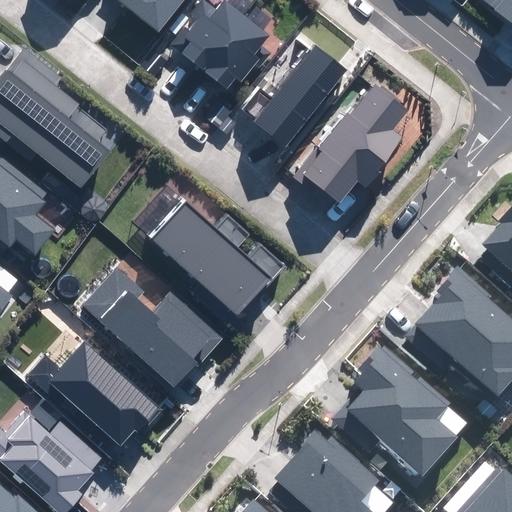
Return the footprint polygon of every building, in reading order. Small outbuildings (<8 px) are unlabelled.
[(119,0),(158,30),(182,0),(119,0)] [(511,0),(487,0),(511,20),(511,0)] [(268,36),(224,2),(216,12),(204,2),(193,16),(200,21),(189,34),(182,29),(171,44),(227,88),(237,75),(242,78),(259,57),(254,53),(268,36)] [(316,45),(255,123),(285,147),(347,68),(316,45)] [(60,78),(23,49),(0,77),(0,137),(29,160),(36,151),(80,186),(116,141),(77,110),(80,106),(54,86),(60,78)] [(347,114),(294,177),(333,209),(358,180),(362,184),(402,137),(391,128),(406,109),(376,84),(349,116),(347,114)] [(51,192),(0,151),(0,238),(9,246),(15,238),(35,254),(53,231),(33,215),(51,192)] [(183,201),(148,238),(235,317),(282,265),(259,245),(247,258),(236,248),(248,235),(228,217),(215,231),(183,201)] [(511,207),(480,244),(487,251),(481,258),(511,284),(511,207)] [(491,296),(459,268),(439,291),(444,295),(417,325),(497,395),(511,377),(511,320),(487,300),(491,296)] [(15,282),(0,269),(0,310),(10,297),(6,293),(15,282)] [(116,269),(83,305),(175,387),(220,338),(170,293),(151,313),(136,299),(142,292),(116,269)] [(45,357),(29,375),(114,452),(135,429),(140,433),(161,411),(85,342),(59,370),(45,357)] [(363,388),(335,420),(369,450),(380,438),(423,475),(457,436),(436,418),(446,406),(380,348),(353,379),(363,388)] [(0,429),(0,459),(58,511),(66,511),(82,494),(77,490),(92,473),(90,471),(101,459),(36,400),(5,434),(0,429)] [(328,441),(316,431),(275,477),(314,511),(370,511),(359,502),(379,479),(331,437),(328,441)] [(511,511),(511,478),(499,467),(457,511),(511,511)] [(0,511),(37,511),(19,495),(15,500),(0,485),(0,511)] [(268,511),(255,500),(244,511),(268,511)]
